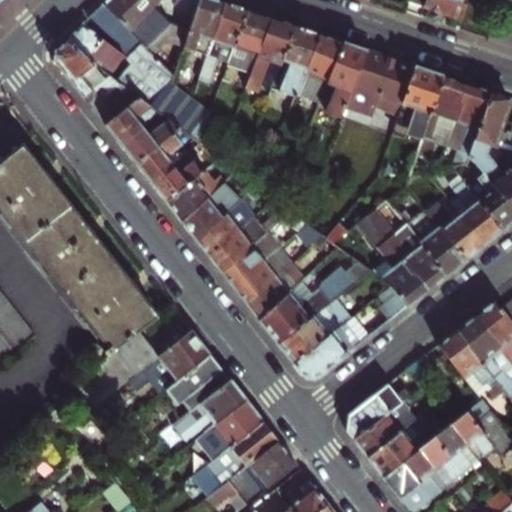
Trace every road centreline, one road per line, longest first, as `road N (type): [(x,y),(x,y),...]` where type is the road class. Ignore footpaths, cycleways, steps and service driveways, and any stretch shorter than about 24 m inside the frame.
road 1 (residential): [(12,52),(298,418)]
road 2 (residential): [(298,418),(511,254)]
road 3 (residential): [(511,74),(292,0)]
